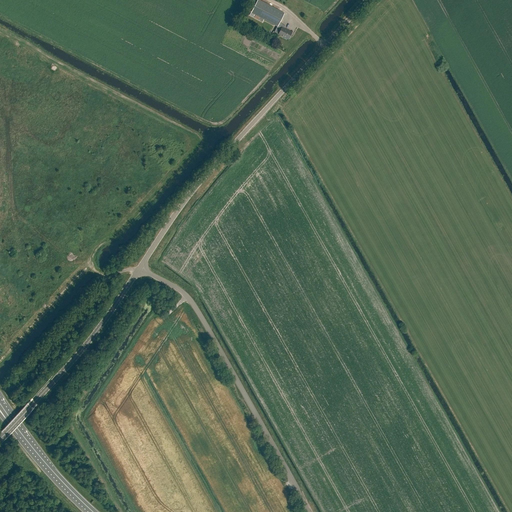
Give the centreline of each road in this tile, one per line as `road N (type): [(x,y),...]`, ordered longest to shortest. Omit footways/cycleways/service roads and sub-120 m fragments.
road 1 (unclassified): [(140,267),(184,197),(367,0)]
road 2 (unclassified): [(311,511),(193,306),(140,267)]
road 3 (unclassified): [(0,438),(140,267)]
road 4 (trunk): [(92,511),(11,420)]
